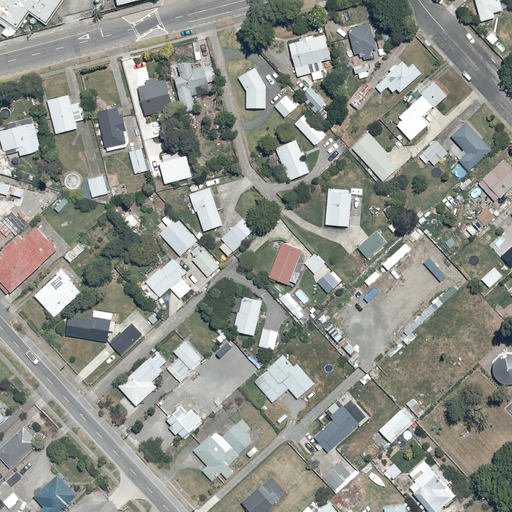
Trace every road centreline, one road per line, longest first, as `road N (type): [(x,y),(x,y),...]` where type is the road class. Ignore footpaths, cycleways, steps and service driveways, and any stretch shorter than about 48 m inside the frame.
road 1 (tertiary): [(246,0),(0,63)]
road 2 (residential): [(171,511),(0,328)]
road 3 (residential): [(419,0),(511,104)]
